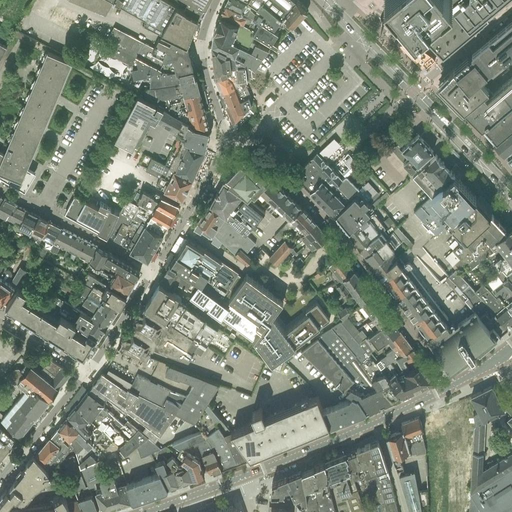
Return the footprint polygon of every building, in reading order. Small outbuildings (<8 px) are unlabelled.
[(113,0),(70,0),(105,15),(113,0)] [(113,0),(145,18),(143,22),(173,37),(188,45),(187,44),(197,18),(197,17),(185,11),(186,10),(183,9),(168,0),(113,0)] [(194,0),(175,0),(181,3),(181,2),(183,3),(185,1),(187,2),(184,8),(183,9),(186,10),(185,11),(197,17),(203,5),(194,0)] [(266,22),(255,14),(259,8),(248,0),(226,0),(225,3),(244,12),(264,24),(266,22)] [(263,30),(253,24),(250,29),(257,33),(276,44),(284,34),(273,26),(295,0),(248,0),(259,8),(255,14),(266,22),(267,23),(263,30)] [(297,0),(295,0),(273,26),(278,30),(280,27),(280,26),(283,23),(289,28),(293,24),(300,16),(305,11),(307,9),(297,0)] [(387,0),(388,0),(387,0),(388,1),(389,1),(404,16),(405,18),(437,51),(439,53),(443,57),(446,54),(484,22),(489,18),(486,14),(503,0),(387,0)] [(224,5),(222,10),(242,17),(253,24),(263,30),(267,23),(266,22),(264,24),(244,12),(225,3),(224,5)] [(253,24),(242,17),(222,10),(220,16),(239,23),(250,29),(253,24)] [(239,23),(220,16),(214,30),(213,33),(233,40),(248,48),(257,33),(250,29),(239,23)] [(511,20),(498,32),(511,48),(511,20)] [(107,41),(120,48),(136,57),(161,70),(161,72),(179,74),(179,73),(194,70),(189,49),(188,45),(173,37),(171,41),(170,43),(159,38),(154,48),(114,27),(107,41)] [(0,58),(0,68),(18,37),(34,46),(37,41),(16,31),(7,47),(0,58)] [(471,54),(472,55),(487,72),(511,51),(511,48),(498,32),(471,54)] [(237,52),(246,56),(243,61),(241,60),(240,62),(254,70),(262,58),(239,46),(223,38),(213,34),(211,46),(234,57),(237,52)] [(251,52),(262,58),(268,50),(255,44),(251,52)] [(237,67),(236,66),(234,57),(211,46),(211,47),(215,79),(227,74),(239,87),(242,89),(245,84),(254,70),(240,62),(237,67)] [(418,49),(413,48),(408,46),(406,51),(422,68),(424,66),(426,68),(435,61),(431,56),(430,57),(422,51),(418,49)] [(146,99),(155,104),(158,100),(178,96),(186,94),(199,91),(194,70),(179,73),(179,74),(161,72),(161,70),(136,57),(120,48),(116,57),(121,59),(130,64),(137,62),(138,68),(132,69),(134,78),(150,74),(149,88),(146,90),(145,92),(144,94),(144,96),(145,97),(146,99)] [(2,153),(0,157),(0,176),(22,189),(33,171),(26,167),(33,150),(32,149),(69,61),(60,57),(47,51),(7,146),(8,146),(5,155),(2,153)] [(467,57),(453,69),(469,88),(479,80),(479,79),(479,78),(487,72),(472,55),(468,58),(467,57)] [(460,106),(463,110),(464,109),(464,108),(487,89),(488,90),(488,89),(485,85),(479,78),(479,79),(479,80),(469,88),(453,69),(438,84),(454,101),(460,106)] [(216,80),(221,94),(239,87),(227,74),(215,79),(216,80)] [(480,127),(481,128),(511,102),(511,77),(493,94),(488,89),(488,90),(487,89),(464,108),(464,109),(463,110),(480,127)] [(239,87),(221,94),(227,107),(247,99),(247,98),(250,97),(245,84),(242,89),(239,87)] [(191,113),(204,110),(199,91),(186,94),(191,113)] [(190,144),(190,145),(206,149),(206,148),(209,130),(194,128),(193,128),(183,120),(166,111),(155,105),(138,95),(115,139),(133,148),(142,130),(146,123),(150,115),(185,136),(184,140),(190,143),(190,144)] [(247,99),(227,107),(233,123),(251,105),(247,99)] [(493,141),(493,142),(511,126),(511,102),(481,128),(493,141)] [(191,113),(194,128),(209,130),(204,110),(191,113)] [(511,126),(493,142),(507,157),(511,153),(511,126)] [(411,171),(431,152),(433,151),(432,150),(432,151),(428,146),(428,145),(417,135),(401,149),(408,157),(407,158),(402,152),(397,156),(411,171)] [(174,156),(169,167),(175,170),(174,170),(192,179),(205,150),(206,150),(206,149),(190,145),(187,145),(183,154),(178,152),(175,157),(174,156)] [(293,176),(314,196),(326,186),(329,183),(331,184),(333,183),(335,186),(336,185),(343,180),(317,153),(294,176),(294,175),(293,176)] [(418,171),(413,175),(423,186),(427,182),(428,181),(445,165),(435,155),(434,155),(428,161),(418,171)] [(151,159),(146,170),(160,177),(156,185),(173,194),(182,198),(192,179),(174,170),(175,170),(169,167),(164,164),(151,159)] [(243,159),(224,180),(237,189),(250,200),(253,197),(257,193),(270,178),(270,177),(270,178),(267,175),(264,172),(263,172),(261,171),(261,170),(256,165),(255,166),(253,164),(254,164),(248,159),(247,160),(246,159),(243,159)] [(427,182),(423,186),(431,196),(435,192),(454,175),(445,165),(428,181),(427,182)] [(414,211),(435,234),(475,197),(459,180),(458,180),(454,176),(454,175),(435,192),(414,211)] [(343,180),(336,185),(341,190),(349,198),(357,191),(359,189),(351,180),(347,177),(346,176),(343,180)] [(278,185),(270,178),(257,193),(253,197),(255,199),(261,193),(266,198),(278,185)] [(223,180),(216,194),(233,206),(254,225),(265,212),(250,200),(237,189),(224,180),(223,180)] [(349,198),(333,215),(336,219),(338,220),(346,231),(348,232),(372,210),(374,209),(370,206),(369,204),(367,201),(373,196),(377,192),(368,181),(357,191),(349,198)] [(341,190),(336,185),(335,186),(333,183),(331,184),(329,183),(326,186),(314,196),(324,207),(336,195),(335,195),(341,190)] [(286,193),(278,185),(266,198),(271,203),(265,209),(268,212),(286,193)] [(76,191),(83,195),(86,190),(79,186),(76,191)] [(333,215),(349,198),(341,190),(335,195),(336,195),(324,207),(333,215)] [(140,195),(151,201),(173,214),(174,214),(175,212),(179,204),(169,199),(156,193),(154,197),(151,195),(143,191),(140,195)] [(386,192),(370,206),(374,209),(389,195),(386,192)] [(294,200),(286,193),(268,212),(271,214),(276,208),(282,213),(294,200)] [(71,201),(65,212),(65,213),(98,231),(108,211),(99,207),(94,204),(89,202),(83,199),(75,194),(75,195),(78,197),(75,203),(71,201)] [(213,199),(209,204),(225,216),(240,230),(254,244),(255,243),(246,234),(251,228),(253,225),(254,225),(233,206),(216,194),(213,199)] [(147,211),(134,204),(131,202),(127,200),(119,212),(126,215),(127,215),(133,219),(133,218),(163,232),(173,215),(173,214),(151,201),(140,195),(137,201),(149,208),(147,211)] [(373,196),(367,201),(369,204),(375,198),(373,196)] [(445,226),(460,243),(463,241),(462,240),(489,215),(488,214),(490,213),(491,212),(491,211),(478,197),(477,197),(476,198),(475,197),(435,234),(436,234),(445,226)] [(0,204),(0,215),(8,220),(15,205),(4,199),(0,204)] [(301,207),(295,201),(294,200),(282,213),(288,219),(301,208),(300,207),(301,207)] [(100,203),(101,203),(99,207),(108,211),(98,231),(107,236),(112,227),(116,219),(119,212),(110,207),(107,205),(101,202),(100,203)] [(209,204),(203,213),(216,223),(232,237),(248,251),(254,244),(240,230),(225,216),(209,204)] [(16,231),(27,211),(15,205),(8,220),(19,225),(16,231)] [(289,220),(274,236),(279,241),(292,226),(296,231),(300,234),(304,230),(305,232),(306,232),(316,223),(302,208),(301,207),(300,207),(301,208),(294,215),(288,219),(289,220)] [(372,210),(348,232),(353,240),(379,219),(377,217),(372,210)] [(24,227),(31,231),(38,216),(27,211),(16,231),(21,234),(24,227)] [(126,215),(119,212),(116,219),(120,222),(121,222),(136,230),(158,242),(158,241),(160,237),(163,232),(163,233),(163,232),(133,218),(133,219),(127,215),(126,215)] [(216,223),(203,213),(197,222),(210,232),(212,234),(213,234),(235,254),(246,265),(252,259),(246,254),(248,251),(232,237),(216,223)] [(471,270),(483,259),(476,251),(504,228),(491,214),(490,215),(489,215),(462,240),(463,241),(460,243),(453,251),(471,270)] [(31,231),(27,237),(28,237),(38,243),(39,242),(41,238),(49,222),(38,216),(31,231)] [(384,221),(383,221),(387,226),(388,225),(393,222),(389,217),(384,221)] [(116,219),(112,227),(124,235),(153,250),(157,242),(157,243),(158,242),(136,230),(121,222),(120,222),(116,219)] [(353,240),(360,248),(385,228),(379,219),(353,240)] [(45,238),(53,242),(60,228),(49,222),(41,238),(39,242),(42,244),(45,238)] [(197,222),(193,228),(210,239),(213,234),(212,234),(210,232),(197,222)] [(322,230),(316,223),(306,232),(301,238),(307,244),(322,230)] [(504,228),(476,251),(483,259),(487,256),(488,258),(494,253),(495,254),(502,249),(501,248),(511,239),(511,225),(508,224),(504,228)] [(112,227),(107,236),(135,252),(136,253),(136,252),(138,254),(139,254),(144,257),(145,258),(146,258),(148,257),(153,250),(124,235),(112,227)] [(392,252),(391,251),(402,240),(406,237),(397,227),(381,242),(365,255),(372,265),(385,255),(392,252)] [(54,242),(50,250),(56,253),(60,245),(67,249),(74,235),(60,228),(53,242),(54,242)] [(384,229),(360,248),(365,255),(381,242),(389,236),(387,233),(386,232),(384,229)] [(327,237),(322,230),(307,244),(312,251),(327,237)] [(67,249),(78,255),(86,240),(74,235),(67,249)] [(200,247),(187,238),(177,255),(209,275),(230,291),(231,288),(229,287),(238,273),(200,247)] [(277,264),(293,246),(285,239),(269,256),(277,264)] [(511,255),(511,239),(501,248),(502,249),(506,255),(501,258),(500,257),(498,259),(494,255),(495,254),(494,253),(488,258),(489,259),(490,258),(494,262),(498,267),(511,255)] [(86,240),(78,255),(85,258),(84,260),(87,262),(88,262),(89,263),(90,260),(97,246),(86,240)] [(109,253),(108,253),(98,247),(97,246),(90,260),(85,270),(88,271),(96,275),(100,269),(106,259),(109,253)] [(42,247),(37,255),(39,256),(42,258),(47,251),(47,250),(48,249),(42,247)] [(460,259),(452,251),(445,257),(453,266),(460,259)] [(385,255),(372,265),(378,272),(384,281),(390,288),(395,294),(417,277),(409,268),(412,266),(410,264),(410,263),(409,263),(408,263),(408,262),(407,262),(407,263),(406,263),(402,266),(399,262),(397,259),(392,252),(385,255)] [(109,253),(106,259),(118,267),(122,261),(109,253)] [(336,282),(340,281),(342,279),(353,270),(341,254),(335,260),(335,259),(334,259),(334,260),(329,264),(329,263),(328,264),(335,272),(330,275),(336,282)] [(177,255),(170,265),(176,268),(176,269),(194,281),(196,282),(198,283),(201,285),(223,301),(230,291),(209,275),(177,255)] [(511,270),(511,255),(498,267),(506,276),(511,270)] [(39,256),(33,266),(38,269),(44,259),(42,258),(39,256)] [(299,257),(295,261),(299,266),(303,262),(299,257)] [(136,278),(118,267),(106,259),(100,269),(131,287),(136,278)] [(136,278),(139,273),(138,271),(122,261),(118,267),(136,278)] [(490,290),(498,299),(500,298),(506,304),(511,311),(511,282),(506,276),(498,267),(494,262),(489,266),(492,269),(496,274),(497,273),(501,278),(504,281),(493,290),(492,289),(490,290)] [(163,276),(159,282),(172,290),(177,283),(178,282),(191,291),(196,282),(194,281),(175,269),(176,268),(170,265),(164,275),(163,276)] [(20,266),(12,280),(19,284),(27,271),(20,266)] [(79,272),(76,278),(81,281),(92,288),(120,306),(126,296),(107,285),(109,282),(96,275),(88,271),(85,270),(82,267),(79,272)] [(4,270),(0,275),(0,302),(2,304),(14,287),(15,287),(10,283),(7,282),(11,276),(12,275),(12,273),(11,272),(10,271),(9,270),(8,269),(4,270)] [(131,287),(100,269),(96,275),(109,282),(107,285),(126,296),(131,287)] [(507,327),(475,291),(455,269),(449,274),(469,296),(478,313),(490,326),(493,324),(501,333),(507,327)] [(341,283),(336,287),(337,289),(338,289),(339,291),(347,285),(349,287),(359,278),(353,270),(342,279),(343,280),(343,281),(341,282),(341,283)] [(243,278),(225,303),(230,306),(261,329),(254,339),(272,363),(276,359),(277,359),(278,358),(289,350),(329,319),(317,302),(284,331),(272,315),(283,301),(246,274),(243,278)] [(474,311),(464,320),(483,343),(484,344),(499,333),(500,334),(501,333),(493,324),(490,326),(478,313),(469,296),(449,274),(448,275),(449,276),(445,279),(474,311)] [(395,294),(401,302),(423,286),(417,277),(395,294)] [(347,285),(339,291),(341,293),(341,294),(343,295),(348,291),(350,294),(352,292),(355,295),(366,287),(359,278),(349,287),(347,285)] [(81,281),(75,291),(79,293),(93,301),(113,315),(118,308),(120,306),(92,288),(81,281)] [(159,282),(144,305),(195,338),(202,342),(207,345),(224,356),(235,340),(200,315),(179,300),(181,296),(159,282)] [(192,292),(190,295),(221,318),(230,306),(225,303),(223,301),(201,285),(198,283),(192,291),(192,292)] [(498,299),(490,290),(484,283),(475,291),(507,327),(511,323),(511,311),(506,304),(500,298),(498,299)] [(401,302),(407,310),(429,294),(423,286),(401,302)] [(6,307),(75,352),(88,331),(49,306),(18,287),(6,307)] [(355,295),(361,304),(373,295),(366,287),(355,295)] [(113,315),(93,301),(79,293),(77,297),(83,301),(82,303),(89,307),(87,311),(107,325),(108,323),(113,315)] [(407,310),(413,318),(435,301),(429,294),(407,310)] [(361,304),(356,308),(364,319),(369,314),(370,316),(371,315),(372,315),(382,308),(373,295),(361,304)] [(56,296),(49,306),(78,325),(88,331),(97,337),(98,338),(106,327),(107,325),(99,319),(92,315),(87,311),(85,314),(80,310),(74,307),(56,296)] [(413,318),(419,325),(441,309),(435,301),(413,318)] [(195,338),(144,305),(143,308),(140,309),(139,311),(139,313),(138,316),(135,317),(134,319),(134,322),(131,327),(128,327),(127,330),(127,332),(125,335),(123,336),(121,338),(122,340),(120,343),(118,346),(120,347),(120,346),(144,355),(146,355),(146,354),(148,355),(150,350),(149,349),(180,361),(183,356),(190,361),(195,352),(198,347),(192,343),(195,338)] [(230,306),(221,318),(252,341),(254,339),(261,329),(230,306)] [(345,307),(336,315),(341,322),(351,314),(350,313),(345,307)] [(372,318),(366,322),(373,332),(374,331),(390,319),(382,308),(372,315),(371,315),(370,316),(372,318)] [(424,333),(442,319),(446,317),(447,319),(448,318),(441,309),(419,325),(424,333)] [(363,366),(375,383),(386,375),(381,369),(375,362),(368,354),(371,352),(375,349),(387,340),(399,331),(390,319),(374,331),(373,332),(363,340),(350,349),(359,361),(363,366)] [(428,337),(429,336),(446,324),(442,319),(424,333),(428,337)] [(464,320),(451,331),(469,352),(471,356),(475,353),(472,349),(476,347),(477,349),(480,347),(479,346),(483,343),(464,320)] [(446,324),(429,336),(431,339),(430,340),(436,349),(448,367),(449,368),(451,368),(452,369),(470,355),(468,353),(469,352),(451,331),(446,324)] [(316,339),(301,350),(343,390),(346,392),(353,395),(356,397),(357,396),(367,411),(383,403),(388,401),(388,400),(377,387),(377,386),(375,383),(363,366),(359,361),(350,349),(346,345),(341,339),(338,335),(331,327),(331,328),(315,337),(316,339)] [(88,331),(75,352),(84,357),(97,337),(88,331)] [(407,341),(399,331),(387,340),(393,348),(398,344),(400,346),(407,341)] [(195,338),(192,343),(198,347),(202,342),(195,338)] [(377,361),(375,362),(381,369),(391,362),(390,361),(396,358),(396,357),(399,356),(413,349),(412,347),(407,341),(400,346),(398,344),(393,348),(386,353),(386,354),(377,361)] [(198,347),(195,352),(200,355),(201,354),(207,345),(202,342),(198,347)] [(399,373),(414,366),(422,362),(413,349),(399,356),(396,357),(396,358),(395,359),(390,361),(391,362),(396,367),(395,367),(399,373)] [(371,352),(368,354),(375,362),(377,361),(371,352)] [(65,369),(49,359),(39,372),(59,388),(59,387),(71,373),(67,370),(66,371),(65,370),(65,369)] [(59,388),(39,372),(27,362),(20,370),(18,369),(15,369),(8,377),(17,385),(18,383),(22,386),(25,388),(30,388),(31,388),(32,389),(34,387),(49,400),(58,389),(59,389),(59,388)] [(399,373),(395,367),(396,367),(391,362),(381,369),(386,375),(388,377),(403,394),(413,390),(399,373)] [(414,366),(423,385),(432,381),(433,377),(422,362),(414,366)] [(137,374),(129,389),(151,400),(177,414),(193,424),(207,403),(208,400),(219,384),(169,364),(165,374),(180,380),(180,378),(194,383),(185,396),(170,391),(146,379),(137,374)] [(399,373),(413,390),(423,385),(414,366),(399,373)] [(90,390),(89,391),(103,401),(104,401),(106,398),(107,397),(112,400),(124,409),(126,411),(159,437),(171,422),(177,414),(151,400),(129,389),(127,387),(126,389),(102,372),(92,385),(92,386),(89,389),(90,390)] [(388,400),(388,401),(403,394),(388,377),(386,375),(375,383),(377,386),(388,400)] [(18,398),(17,400),(20,403),(36,416),(49,400),(34,387),(32,389),(31,388),(30,388),(25,388),(22,386),(20,388),(20,392),(22,394),(18,398)] [(492,386),(471,396),(477,410),(498,399),(492,386)] [(89,389),(77,405),(97,425),(102,420),(106,423),(107,421),(128,439),(133,435),(134,434),(101,405),(104,401),(103,401),(89,391),(90,390),(89,389)] [(334,405),(331,406),(338,422),(341,421),(345,419),(366,411),(367,411),(357,396),(356,397),(353,395),(351,398),(345,400),(337,404),(334,405)] [(237,439),(252,457),(253,457),(253,454),(258,452),(259,454),(300,438),(338,422),(331,406),(323,409),(317,396),(288,408),(265,417),(261,408),(252,412),(255,421),(231,431),(237,439)] [(476,412),(473,414),(474,422),(474,425),(473,427),(470,491),(511,465),(511,406),(503,397),(498,399),(477,410),(478,411),(476,412)] [(20,403),(17,400),(1,420),(20,435),(36,416),(20,403)] [(194,424),(200,431),(215,450),(222,468),(252,457),(237,439),(231,431),(207,403),(193,424),(194,424)] [(103,433),(96,426),(97,425),(77,405),(77,404),(67,416),(87,436),(93,442),(103,433)] [(58,427),(62,432),(70,440),(74,445),(73,445),(73,446),(77,451),(76,452),(80,467),(97,459),(100,458),(106,455),(93,442),(87,436),(67,416),(58,427)] [(418,416),(401,423),(403,429),(406,437),(408,444),(413,443),(416,454),(425,452),(425,448),(425,447),(423,439),(422,437),(421,432),(423,431),(418,416)] [(0,436),(12,446),(17,440),(9,433),(0,426),(0,436)] [(50,437),(43,446),(53,454),(54,455),(61,460),(61,461),(73,446),(73,445),(74,445),(70,440),(62,432),(58,427),(57,428),(50,437)] [(399,431),(386,437),(392,458),(393,458),(397,471),(403,469),(402,467),(400,458),(398,452),(409,448),(408,444),(406,437),(403,429),(399,431)] [(133,436),(128,440),(135,448),(137,446),(147,438),(138,430),(133,436)] [(198,443),(206,464),(210,473),(222,468),(215,450),(200,431),(172,443),(179,448),(193,442),(194,444),(198,443)] [(0,460),(12,446),(0,436),(0,460)] [(147,438),(137,446),(141,458),(160,449),(147,438)] [(128,440),(118,448),(125,456),(135,448),(128,440)] [(384,502),(386,511),(397,511),(389,475),(383,456),(378,440),(370,443),(373,451),(379,479),(384,502)] [(459,449),(457,443),(453,444),(452,441),(445,443),(448,452),(459,449)] [(363,507),(364,511),(386,511),(384,502),(379,479),(373,451),(370,443),(359,448),(368,471),(365,473),(372,505),(363,507)] [(35,456),(34,456),(35,458),(36,457),(42,465),(44,466),(46,469),(51,474),(61,461),(61,460),(54,455),(53,454),(43,446),(36,455),(35,454),(34,455),(35,456)] [(365,473),(368,471),(359,448),(344,454),(352,478),(365,473)] [(181,460),(184,462),(187,464),(193,479),(204,475),(198,460),(186,452),(181,449),(177,456),(181,460)] [(62,492),(51,498),(54,503),(13,508),(11,506),(23,493),(27,496),(41,480),(51,474),(46,469),(44,466),(36,457),(35,458),(34,456),(35,456),(34,455),(33,454),(25,464),(27,465),(8,489),(6,487),(0,495),(0,511),(71,511),(68,500),(67,500),(62,492)] [(347,498),(351,511),(364,511),(363,507),(357,490),(353,480),(352,478),(344,454),(325,461),(327,469),(327,480),(329,487),(333,486),(333,487),(336,486),(342,500),(347,498)] [(106,455),(100,458),(102,465),(109,463),(106,455)] [(77,496),(78,498),(79,500),(83,511),(96,511),(98,511),(93,497),(92,497),(92,496),(92,495),(90,490),(89,487),(86,488),(73,456),(63,459),(75,489),(77,496)] [(163,460),(156,463),(161,473),(168,488),(193,479),(187,464),(184,462),(179,464),(172,456),(167,461),(173,468),(167,470),(163,460)] [(97,459),(80,467),(89,487),(90,490),(96,488),(94,482),(101,480),(107,478),(102,465),(100,458),(97,459)] [(317,511),(334,511),(329,487),(327,480),(327,469),(325,461),(314,466),(316,474),(319,484),(315,485),(316,492),(317,511)] [(470,492),(470,493),(468,511),(511,511),(511,465),(470,491),(470,492)] [(317,511),(316,492),(315,485),(319,484),(316,474),(314,466),(301,471),(303,479),(305,492),(307,506),(307,511),(317,511)] [(295,511),(307,511),(307,506),(305,492),(303,479),(301,471),(288,476),(289,478),(288,478),(290,485),(288,486),(290,489),(293,496),(295,502),(295,511)] [(405,473),(398,475),(398,476),(399,476),(410,511),(409,511),(428,511),(429,510),(427,487),(417,488),(414,471),(405,473)] [(134,482),(126,484),(128,491),(132,501),(140,498),(143,497),(147,496),(168,488),(161,473),(158,474),(156,474),(140,480),(138,480),(134,482)] [(114,475),(107,478),(117,506),(132,501),(126,484),(124,485),(124,484),(117,486),(114,475)] [(272,483),(271,495),(284,496),(285,491),(290,489),(288,486),(290,485),(288,478),(289,478),(288,476),(272,483)] [(107,478),(101,480),(105,490),(96,493),(97,494),(102,510),(117,506),(107,478)] [(75,489),(62,492),(67,500),(68,500),(71,511),(83,511),(79,500),(78,498),(77,496),(75,489)]
